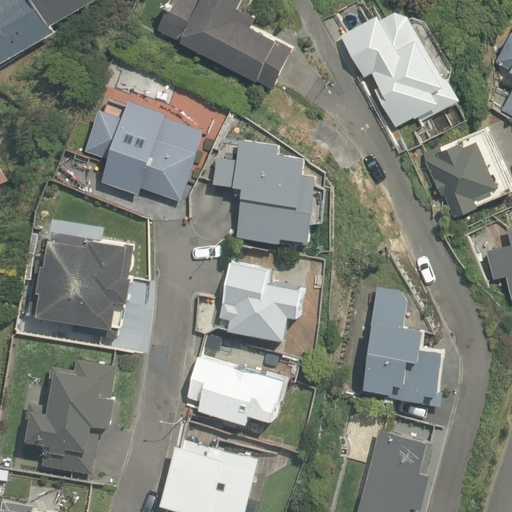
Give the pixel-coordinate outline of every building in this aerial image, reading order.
[(0,0),(0,62),(55,29),(50,23),(89,0),(0,0)] [(169,0),(155,27),(272,87),(293,46),(227,13),(233,0),(169,0)] [(460,93),(403,0),(397,0),(378,10),(371,0),(369,0),(330,24),(390,124),(430,100),(435,108),(460,93)] [(480,99),(511,116),(511,22),(511,25),(506,22),(492,48),(504,54),(480,99)] [(102,154),(97,169),(93,180),(135,195),(139,184),(178,198),(202,131),(159,116),(162,106),(122,91),(116,109),(107,106),(91,150),(102,154)] [(511,187),(511,171),(488,120),(438,141),(442,149),(432,154),(460,212),(511,187)] [(322,189),(306,189),(307,169),(296,169),(297,147),(272,146),(273,134),(232,132),(231,154),(212,153),(211,183),(238,184),(236,234),(304,238),(305,217),(321,218),(322,189)] [(511,294),(511,293),(511,221),(503,224),(508,241),(483,248),(491,277),(505,273),(511,294)] [(112,319),(121,238),(41,227),(32,310),(112,319)] [(225,308),(223,325),(284,334),(287,310),(299,312),(303,282),(264,276),(266,260),(225,254),(217,307),(225,308)] [(407,282),(373,281),(363,384),(394,387),(394,393),(420,396),(421,385),(436,386),(441,342),(419,340),(421,324),(403,322),(407,282)] [(288,373),(196,346),(183,388),(197,393),(193,406),(241,420),(245,406),(276,415),(288,373)] [(107,429),(114,360),(79,354),(78,363),(48,360),(45,394),(27,393),(22,448),(42,450),(40,468),(90,473),(95,428),(107,429)] [(434,438),(382,424),(356,509),(366,511),(399,511),(405,496),(415,499),(434,438)] [(174,428),(156,499),(207,511),(241,511),(257,449),(174,428)] [(66,511),(5,502),(3,511),(66,511)]
